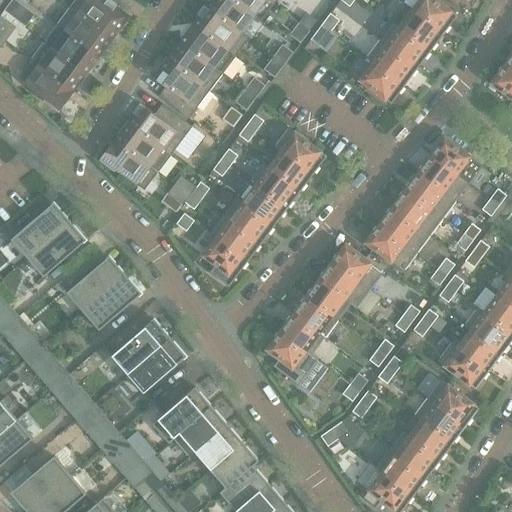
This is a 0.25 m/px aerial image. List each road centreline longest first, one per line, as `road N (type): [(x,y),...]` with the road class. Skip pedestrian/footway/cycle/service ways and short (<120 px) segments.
road 1 (residential): [(212,340),(462,89),(511,6)]
road 2 (residential): [(212,340),(156,253),(69,168)]
road 3 (residential): [(337,511),(212,340)]
road 4 (residential): [(175,0),(69,168)]
